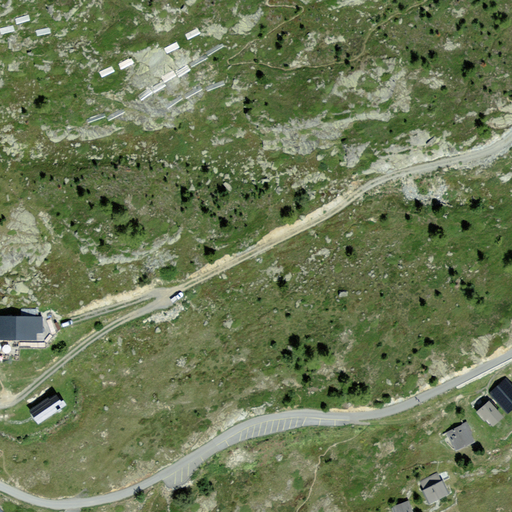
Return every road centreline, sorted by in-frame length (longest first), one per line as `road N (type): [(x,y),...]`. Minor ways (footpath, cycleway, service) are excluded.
road 1 (track): [(4,405),(92,337),(370,184),(488,151),(511,134)]
road 2 (residential): [(511,353),(396,409),(259,418),(116,496),(56,504),(0,485)]
